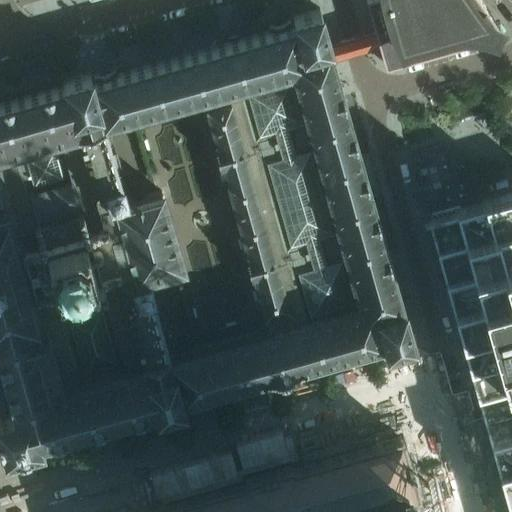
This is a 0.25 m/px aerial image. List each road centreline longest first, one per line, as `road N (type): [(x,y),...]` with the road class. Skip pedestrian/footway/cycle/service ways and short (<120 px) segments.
road 1 (residential): [(471,511),(434,377),(435,332),(370,94)]
road 2 (unknown): [(207,443),(434,377)]
road 3 (residential): [(17,42),(164,0)]
road 4 (residential): [(370,94),(511,56)]
road 5 (residential): [(75,480),(207,443)]
